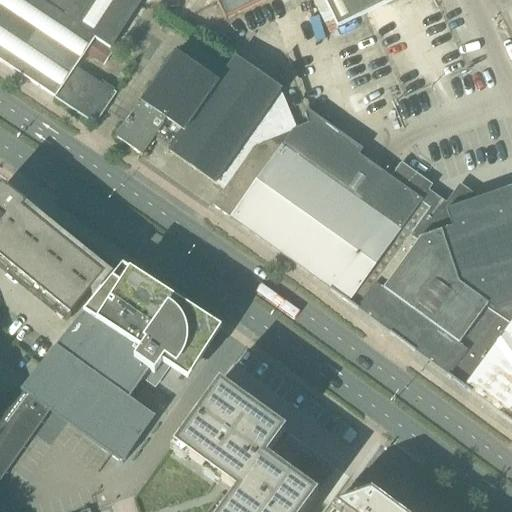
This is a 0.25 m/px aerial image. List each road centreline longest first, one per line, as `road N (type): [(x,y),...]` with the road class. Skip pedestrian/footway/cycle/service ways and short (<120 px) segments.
road 1 (secondary): [(511,467),(0,104)]
road 2 (secondary): [(0,144),(413,436)]
road 3 (unknown): [(377,152),(511,100)]
road 4 (secondary): [(413,436),(511,509)]
